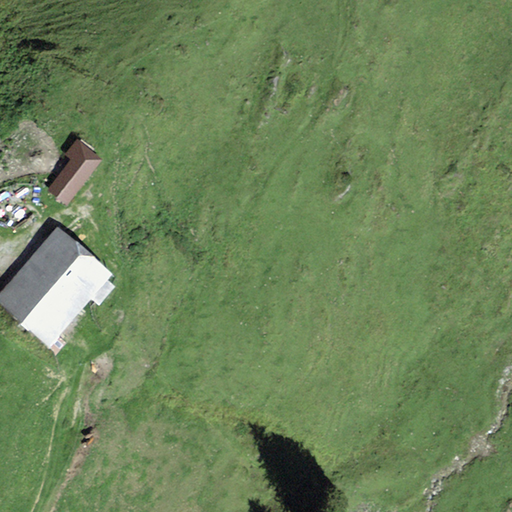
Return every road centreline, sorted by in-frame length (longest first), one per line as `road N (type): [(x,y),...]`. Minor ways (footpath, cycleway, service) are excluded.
road 1 (track): [(32,511),(73,370),(105,339),(130,288)]
road 2 (track): [(0,249),(40,222),(100,229),(130,288)]
